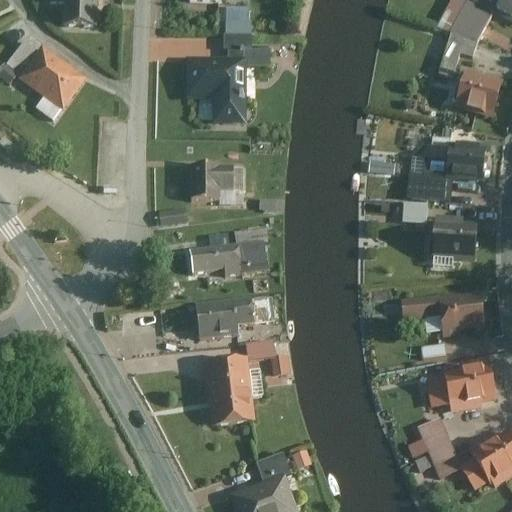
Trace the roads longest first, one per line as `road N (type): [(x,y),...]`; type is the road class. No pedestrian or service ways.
road 1 (residential): [(62,302),(103,276),(132,235),(143,0)]
road 2 (tertiary): [(182,511),(62,302)]
road 3 (residential): [(511,184),(511,308)]
